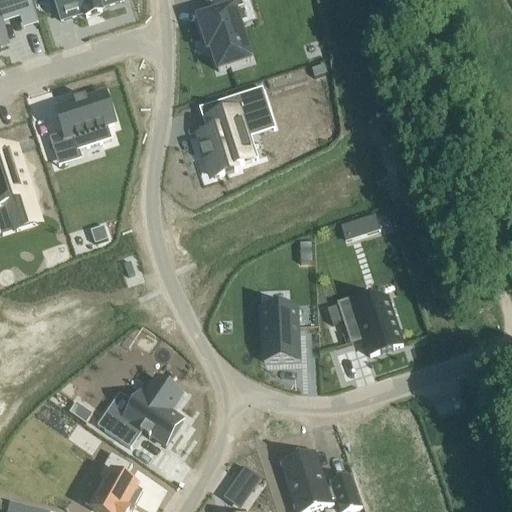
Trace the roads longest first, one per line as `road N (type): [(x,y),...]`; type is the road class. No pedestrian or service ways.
road 1 (residential): [(242,397),(202,355),(144,230),(161,101),(160,31)]
road 2 (track): [(511,323),(405,0)]
road 3 (residential): [(511,352),(338,405),(242,397)]
road 4 (residential): [(160,31),(0,82)]
road 5 (residential): [(185,511),(242,397)]
